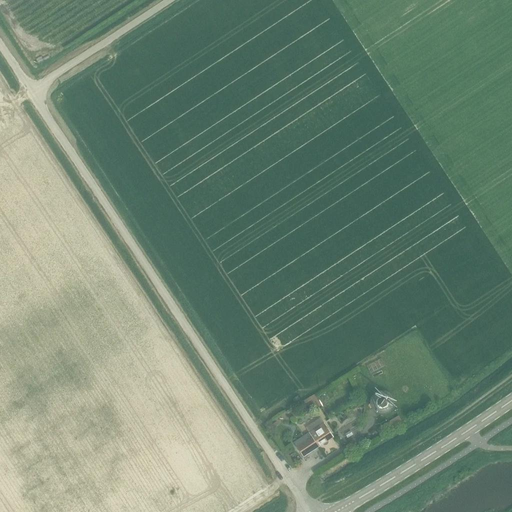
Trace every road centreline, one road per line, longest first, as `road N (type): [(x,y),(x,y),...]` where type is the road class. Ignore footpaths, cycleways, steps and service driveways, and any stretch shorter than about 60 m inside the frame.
road 1 (unclassified): [(310,511),(31,91)]
road 2 (secondary): [(335,511),(511,402)]
road 3 (unclassified): [(31,91),(170,0)]
